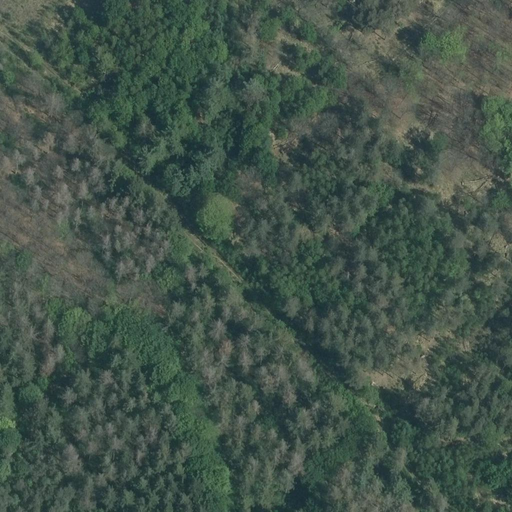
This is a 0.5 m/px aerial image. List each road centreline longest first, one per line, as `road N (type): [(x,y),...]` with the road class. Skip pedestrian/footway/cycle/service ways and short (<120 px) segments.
road 1 (track): [(125,315),(375,75)]
road 2 (track): [(0,441),(125,315)]
